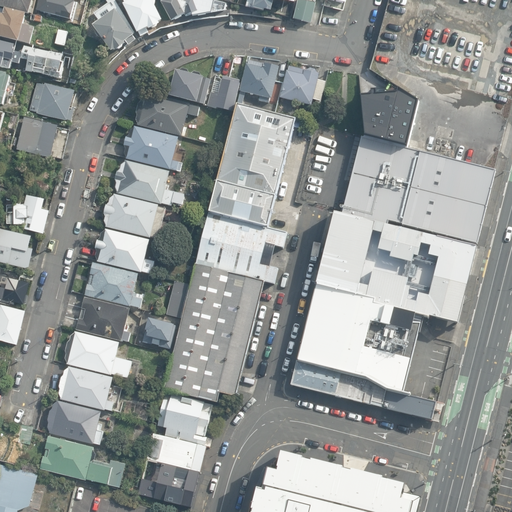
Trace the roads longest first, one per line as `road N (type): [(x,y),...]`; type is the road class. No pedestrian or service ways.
road 1 (residential): [(366,0),(356,40),(345,47),(258,35),(188,41),(152,55),(114,90),(89,136),(28,391)]
road 2 (unclassified): [(317,205),(263,396),(268,419)]
road 3 (residential): [(458,463),(299,419),(268,419)]
